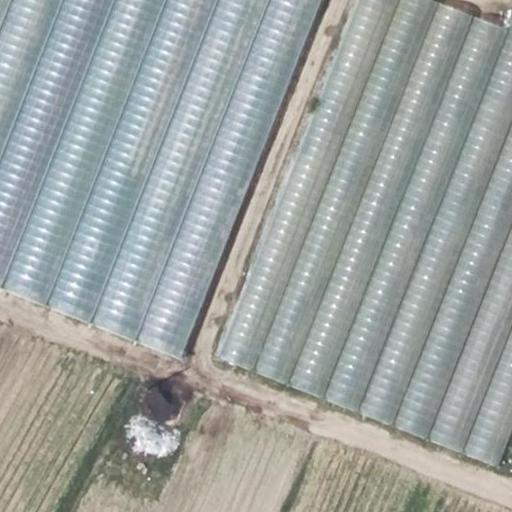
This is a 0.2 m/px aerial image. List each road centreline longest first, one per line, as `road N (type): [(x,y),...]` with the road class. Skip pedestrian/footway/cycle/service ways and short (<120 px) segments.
road 1 (track): [(0,306),(190,383),(339,0)]
road 2 (track): [(511,491),(195,368)]
